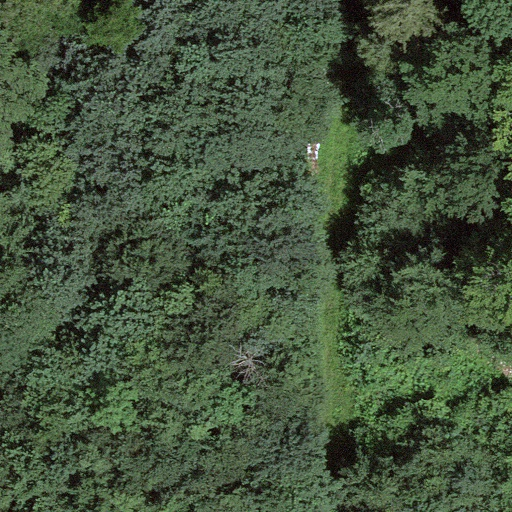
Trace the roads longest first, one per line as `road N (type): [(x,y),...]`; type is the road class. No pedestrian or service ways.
road 1 (track): [(364,0),(311,334),(323,511)]
road 2 (track): [(0,346),(166,185),(346,102)]
